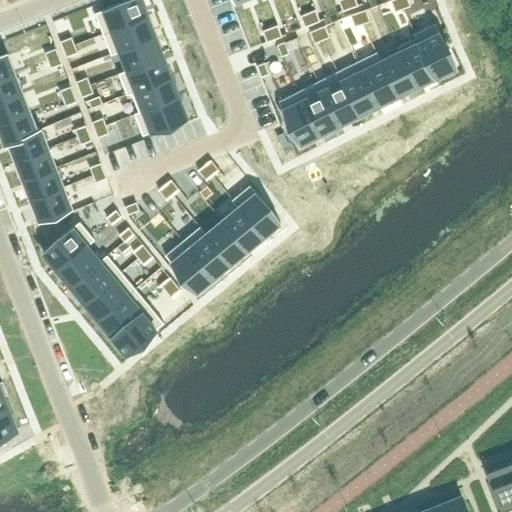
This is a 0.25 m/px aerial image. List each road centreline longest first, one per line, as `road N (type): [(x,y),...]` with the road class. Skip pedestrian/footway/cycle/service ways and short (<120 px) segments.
road 1 (secondary): [(511,243),(168,511)]
road 2 (secondary): [(227,511),(511,286)]
road 3 (residential): [(0,243),(65,412),(133,511)]
road 4 (residential): [(194,0),(247,129),(117,176)]
